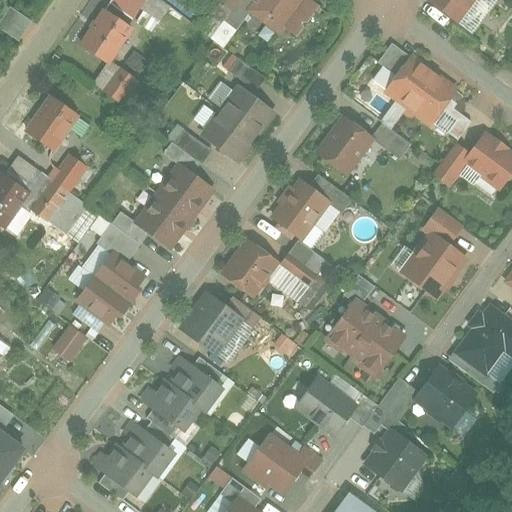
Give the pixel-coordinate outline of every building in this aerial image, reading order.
[(127,23),(97,0),(71,35),(98,56),(85,74),(118,99),(137,75),(105,52),(127,23)] [(109,0),(125,11),(132,0),(109,0)] [(238,0),(273,25),(277,20),(290,29),(310,0),(238,0)] [(426,0),(452,19),(459,11),(465,16),(477,0),(426,0)] [(0,20),(0,29),(18,42),(32,22),(9,7),(0,20)] [(229,20),(214,9),(200,28),(215,39),(229,20)] [(443,90),(451,81),(406,46),(403,49),(385,36),(372,53),(375,56),(363,72),(377,83),(376,85),(421,120),(424,115),(448,134),(464,114),(446,100),(450,95),(443,90)] [(231,70),(228,74),(244,86),(256,69),(227,48),(218,60),(231,70)] [(229,160),(270,105),(244,86),(228,74),(188,129),(204,140),(229,160)] [(42,86),(14,126),(42,147),(44,144),(52,150),(59,141),(79,113),(42,86)] [(364,126),(336,104),(310,138),(343,163),(369,129),(399,152),(409,139),(375,113),(364,126)] [(185,166),(204,140),(188,129),(177,121),(168,134),(162,130),(153,142),(167,153),(185,166)] [(492,183),(511,156),(511,147),(477,122),(460,145),(448,136),(425,167),(441,179),(450,166),(466,178),(473,169),(492,183)] [(0,211),(6,216),(19,197),(59,225),(80,195),(60,181),(79,155),(59,141),(52,150),(41,166),(10,144),(0,157),(0,211)] [(185,166),(167,153),(127,207),(146,222),(166,236),(206,182),(185,166)] [(279,191),(268,206),(277,212),(272,218),(285,228),(289,222),(291,223),(282,235),(286,238),(316,261),(325,249),(299,229),(309,216),(314,220),(317,216),(323,221),(351,185),(319,161),(310,174),(299,166),(292,174),(288,171),(275,188),(279,191)] [(395,258),(433,290),(471,244),(449,227),(460,214),(437,195),(418,218),(424,223),(395,258)] [(128,246),(146,222),(127,207),(115,198),(93,227),(109,239),(112,235),(128,246)] [(316,261),(286,238),(278,248),(245,223),(216,261),(249,286),(263,267),(303,297),(325,268),(316,261)] [(112,235),(109,239),(72,289),(77,292),(103,312),(111,318),(148,268),(151,264),(128,246),(112,235)] [(511,252),(501,267),(511,275),(511,283),(511,285),(511,286),(511,252)] [(206,276),(177,318),(190,328),(185,334),(199,344),(203,337),(216,346),(245,303),(206,276)] [(374,366),(408,321),(354,281),(321,325),(374,366)] [(511,304),(491,290),(484,299),(479,295),(467,312),(472,316),(454,341),(485,364),(487,362),(499,370),(510,355),(499,346),(503,340),(511,346),(511,304)] [(96,320),(103,312),(77,292),(70,301),(96,320)] [(86,325),(65,310),(44,339),(66,354),(86,325)] [(287,344),(276,323),(256,333),(267,354),(287,344)] [(145,376),(136,388),(151,399),(177,417),(181,419),(196,397),(207,405),(232,369),(221,361),(217,367),(180,342),(171,354),(166,351),(156,365),(158,367),(149,379),(145,376)] [(480,377),(438,346),(415,377),(399,365),(378,392),(397,406),(409,389),(436,408),(439,405),(452,415),(480,377)] [(363,413),(378,392),(349,370),(343,378),(318,359),(292,394),(332,424),(348,402),(363,413)] [(397,406),(378,392),(363,413),(381,427),(361,454),(398,481),(401,478),(409,484),(423,465),(415,459),(431,437),(394,410),(397,406)] [(171,424),(177,417),(151,399),(143,411),(133,405),(106,443),(100,439),(90,453),(135,484),(151,462),(162,470),(186,435),(171,424)] [(244,418),(255,425),(266,409),(256,401),(244,418)] [(242,451),(239,457),(278,484),(296,459),(308,467),(322,447),(303,434),(300,439),(267,416),(257,431),(246,424),(232,444),(242,451)] [(9,468),(22,450),(0,433),(0,483),(3,486),(13,471),(9,468)] [(215,510),(213,511),(274,511),(278,508),(256,493),(261,486),(215,454),(205,468),(219,478),(203,501),(215,510)] [(376,511),(384,502),(348,474),(319,511),(376,511)] [(86,511),(67,498),(56,511),(86,511)]
